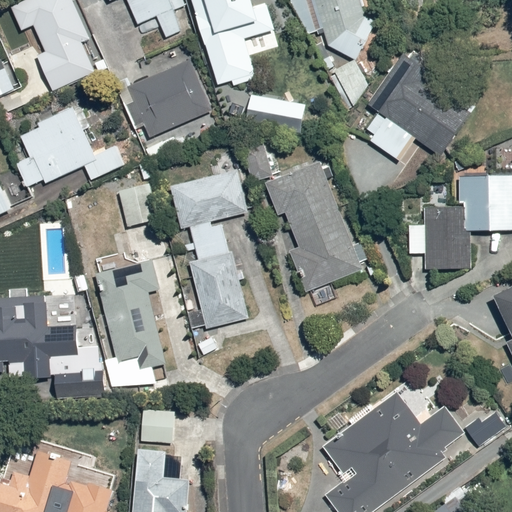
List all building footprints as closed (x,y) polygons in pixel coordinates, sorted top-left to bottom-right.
[(75,0),(25,0),(13,6),(24,32),(37,26),(47,50),(38,54),(54,92),(99,73),(86,42),(93,39),(75,0)] [(112,0),(114,1),(116,0),(130,0),(141,24),(158,16),(167,35),(183,27),(174,8),(169,0),(112,0)] [(207,0),(216,33),(205,36),(217,82),(257,72),(250,43),(249,38),(278,31),(271,3),(257,6),(255,0),(207,0)] [(321,15),(329,43),(354,60),(344,84),(356,106),(372,86),(365,58),(381,20),(376,0),(303,0),(309,19),(321,15)] [(479,104),(399,53),(370,103),(380,109),(369,128),(377,133),(372,142),(402,160),(415,137),(448,157),(479,104)] [(0,84),(4,96),(21,89),(11,65),(0,69),(0,60),(1,60),(0,58),(0,84)] [(145,139),(148,138),(156,159),(198,144),(190,122),(214,113),(195,63),(125,87),(127,93),(145,139)] [(310,104),(253,97),(250,127),(307,133),(310,104)] [(78,107),(22,135),(31,156),(19,161),(30,187),(47,180),(49,184),(88,167),(95,182),(128,167),(118,144),(98,153),(78,107)] [(267,140),(242,150),(255,182),(280,172),(267,140)] [(327,162),(269,185),(279,215),(289,212),(301,246),(291,249),(306,292),(365,272),(356,247),(351,249),(345,231),(350,229),(327,162)] [(173,182),(174,185),(182,230),(192,228),(198,260),(193,261),(206,329),(259,316),(244,252),(232,255),(224,219),(250,213),(239,169),(173,182)] [(412,222),(412,253),(428,253),(428,268),(476,268),(476,232),(511,232),(511,172),(461,173),(461,207),(429,207),(429,222),(412,222)] [(0,173),(0,217),(16,210),(0,173)] [(149,185),(122,188),(129,227),(156,222),(149,185)] [(98,275),(119,357),(113,357),(113,385),(163,384),(162,364),(167,362),(148,291),(163,287),(156,259),(98,275)] [(0,371),(5,372),(5,359),(12,359),(13,368),(27,367),(28,378),(74,376),(75,400),(109,399),(107,366),(98,366),(98,347),(83,348),(81,295),(71,296),(71,282),(56,283),(56,295),(30,296),(30,282),(9,283),(9,295),(0,295),(0,371)] [(511,288),(497,297),(511,326),(511,338),(509,340),(511,346),(511,288)] [(400,391),(327,446),(344,473),(355,466),(360,474),(329,495),(341,511),(374,511),(448,459),(442,452),(468,433),(450,408),(425,426),(400,391)] [(179,412),(145,410),(143,441),(177,443),(179,412)] [(498,433),(491,423),(472,438),(479,447),(498,433)] [(188,448),(140,444),(133,511),(188,511),(192,478),(186,478),(188,448)] [(114,511),(111,511),(117,487),(94,480),(93,486),(82,483),(84,477),(75,475),(79,459),(43,449),(35,476),(17,471),(15,480),(3,477),(0,488),(0,511),(114,511)] [(488,511),(470,482),(423,511),(488,511)]
